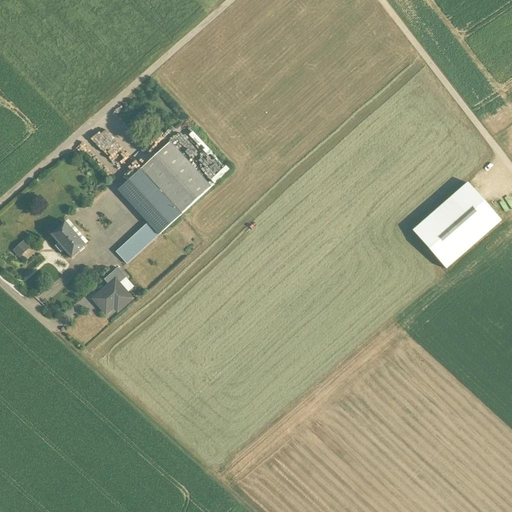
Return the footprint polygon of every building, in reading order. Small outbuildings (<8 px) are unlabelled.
[(140,151),(144,148),(126,128),(122,132),(140,151)] [(147,224),(116,254),(125,263),(210,188),(170,144),(117,192),(147,224)] [(108,145),(104,149),(122,168),(127,164),(108,145)] [(111,177),(115,174),(101,152),(97,154),(111,177)] [(508,224),(476,183),(417,228),(449,269),(508,224)] [(49,237),(69,260),(84,246),(64,223),(59,228),(56,224),(48,230),(52,234),(49,237)] [(22,241),(10,252),(17,259),(29,249),(22,241)] [(126,278),(118,269),(104,281),(109,286),(115,281),(119,285),(126,278)] [(119,285),(115,281),(109,286),(94,300),(106,314),(118,304),(122,308),(132,300),(119,285)]
